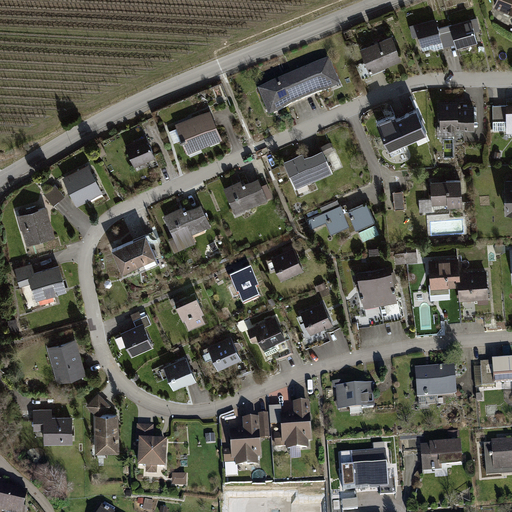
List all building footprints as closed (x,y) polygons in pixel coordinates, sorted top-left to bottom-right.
[(511,14),(511,0),(497,0),(495,7),(511,14)] [(439,29),(436,18),(410,25),(414,38),(419,36),(422,47),(443,41),(439,29)] [(478,18),(452,25),(457,44),(458,48),(478,42),(475,30),(481,29),(478,18)] [(457,44),(452,25),(439,29),(443,41),(445,47),(457,44)] [(392,37),(362,49),(367,62),(358,66),(362,76),(401,60),(392,37)] [(329,59),(258,90),(269,116),(341,85),(329,59)] [(475,129),(475,106),(459,106),(459,101),(440,101),(441,126),(438,126),(438,136),(456,135),(456,130),(475,129)] [(508,129),(507,105),(493,105),(494,130),(508,129)] [(210,109),(176,124),(189,153),(222,139),(210,109)] [(406,149),(403,144),(428,133),(423,122),(417,109),(399,118),(397,114),(377,122),(392,155),(406,149)] [(155,158),(146,137),(126,145),(134,166),(155,158)] [(323,150),(325,154),(334,150),(330,142),(320,146),(322,150),(323,150)] [(303,154),(284,162),(296,189),(333,173),(325,154),(323,150),(322,150),(305,158),(303,154)] [(104,195),(88,165),(62,178),(77,206),(91,199),(92,201),(104,195)] [(244,180),(225,189),(236,214),(267,201),(266,199),(273,196),(267,183),(262,185),(258,178),(245,183),(244,180)] [(461,180),(431,182),(432,204),(448,203),(448,207),(463,206),(461,180)] [(56,184),(43,194),(54,207),(66,196),(56,184)] [(404,191),(393,192),(395,209),(405,208),(404,191)] [(321,207),(323,213),(340,205),(338,200),(321,207)] [(211,226),(200,203),(187,209),(185,205),(163,215),(172,236),(168,238),(175,253),(197,242),(193,234),(211,226)] [(374,221),(366,203),(350,211),(347,203),(342,206),(341,205),(340,205),(323,213),(308,219),(312,228),(327,222),(332,234),(348,227),(350,232),(374,221)] [(47,208),(18,216),(26,245),(55,237),(47,208)] [(145,236),(113,250),(122,272),(154,257),(145,236)] [(284,252),(272,258),(283,282),(305,272),(292,244),(283,248),(284,252)] [(505,244),(495,245),(496,252),(506,251),(505,244)] [(395,247),(397,263),(418,261),(416,245),(395,247)] [(430,260),(432,289),(460,287),(462,287),(461,273),(460,258),(430,260)] [(69,292),(60,264),(35,272),(32,263),(14,269),(20,287),(30,284),(35,302),(69,292)] [(250,269),(230,278),(237,296),(240,295),(244,305),(259,298),(255,290),(259,289),(250,269)] [(394,283),(398,283),(395,271),(359,279),(365,308),(398,301),(394,283)] [(489,298),(487,271),(461,273),(462,287),(460,287),(461,300),(489,298)] [(198,296),(176,306),(183,321),(184,320),(189,330),(206,323),(202,314),(205,313),(198,296)] [(322,303),(301,312),(311,335),(333,325),(322,303)] [(136,326),(121,333),(131,357),(153,347),(144,327),(151,323),(147,315),(142,317),(139,311),(131,314),(136,326)] [(276,317),(247,330),(253,342),(259,340),(263,350),(286,339),(276,317)] [(231,336),(209,346),(219,370),(242,360),(231,336)] [(75,339),(47,347),(58,384),(86,375),(75,339)] [(187,357),(164,367),(174,390),(197,380),(187,357)] [(511,360),(493,362),(494,385),(511,383),(511,360)] [(494,385),(493,362),(481,363),(483,386),(494,385)] [(456,366),(417,370),(419,399),(458,396),(456,366)] [(374,385),(337,389),(339,412),(376,409),(374,385)] [(111,406),(100,393),(86,404),(97,417),(111,406)] [(313,443),(311,404),(294,405),(295,411),(288,411),(289,414),(282,414),(280,415),(281,425),(282,434),(275,435),(276,448),(286,447),(286,450),(310,449),(310,443),(313,443)] [(280,415),(282,414),(282,407),(269,408),(271,425),(281,425),(280,415)] [(44,431),(44,444),(73,443),(72,416),(52,416),(52,410),(34,410),(34,431),(44,431)] [(269,414),(259,415),(259,420),(260,440),(270,439),(269,414)] [(123,454),(122,416),(97,417),(98,455),(123,454)] [(260,440),(259,420),(243,421),(244,431),(231,432),(232,451),(225,452),(226,463),(236,463),(236,468),(258,466),(257,459),(261,458),(260,440)] [(153,441),(154,427),(138,426),(137,440),(140,440),(139,468),(147,469),(147,474),(157,474),(157,470),(166,470),(167,442),(153,441)] [(511,440),(491,442),(492,444),(485,445),(487,476),(511,473),(511,440)] [(462,442),(422,445),(424,472),(443,471),(442,468),(464,466),(462,442)] [(387,450),(341,454),(344,492),(390,488),(387,450)] [(187,475),(172,475),(172,486),(187,486),(187,475)] [(7,482),(0,480),(0,511),(28,511),(29,506),(26,506),(29,492),(6,486),(7,482)] [(358,501),(343,502),(343,510),(359,509),(358,501)]
